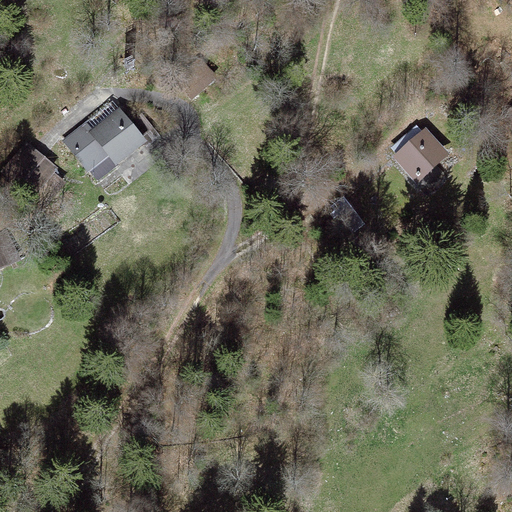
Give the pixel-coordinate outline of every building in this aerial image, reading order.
[(213,79),(200,63),(178,82),(192,97),(213,79)] [(110,104),(83,125),(85,128),(66,142),(96,181),(157,135),(141,114),(128,125),(110,104)] [(511,128),(511,109),(503,115),(511,128)] [(443,158),(417,129),(405,140),(412,147),(399,158),(418,180),(443,158)] [(34,155),(26,148),(4,173),(11,180),(10,182),(28,198),(25,201),(37,212),(61,185),(30,159),(34,155)] [(362,225),(342,200),(334,208),(352,232),(362,225)] [(0,268),(18,260),(6,230),(0,232),(0,268)]
